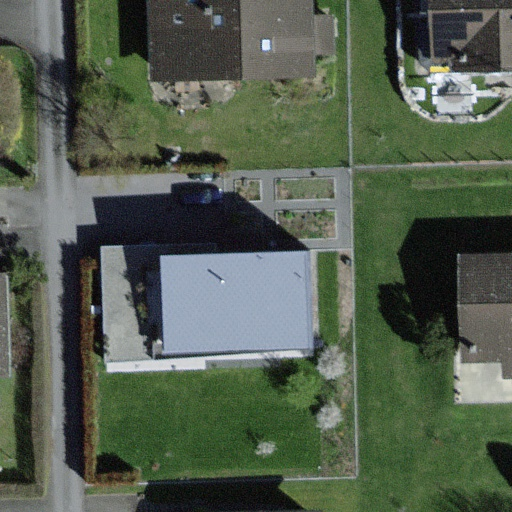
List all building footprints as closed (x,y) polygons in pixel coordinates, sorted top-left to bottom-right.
[(155,0),(155,83),(322,84),(322,0),(155,0)] [(511,0),(440,0),(441,61),(478,61),(477,78),(511,78),(511,0)] [(309,248),(107,255),(111,364),(313,356),(309,248)] [(511,257),(461,258),(462,358),(504,358),(504,384),(511,383),(511,257)] [(14,274),(0,274),(0,387),(18,387),(14,274)]
